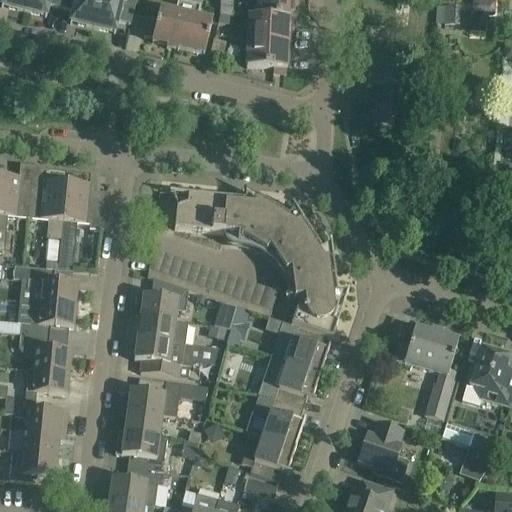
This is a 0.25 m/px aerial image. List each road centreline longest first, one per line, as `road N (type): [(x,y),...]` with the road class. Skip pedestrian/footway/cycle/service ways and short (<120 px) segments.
road 1 (residential): [(128,151),(75,511)]
road 2 (residential): [(325,114),(0,35)]
road 3 (residential): [(305,511),(384,280)]
road 4 (residential): [(319,173),(128,151)]
road 5 (residential): [(511,316),(384,280)]
road 6 (residential): [(128,151),(0,138)]
road 7 (residential): [(384,280),(319,173)]
